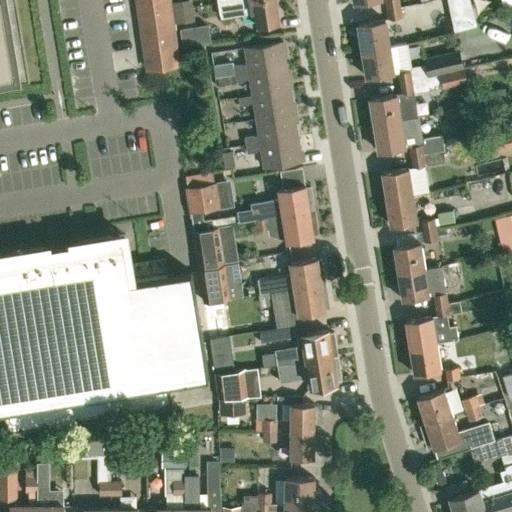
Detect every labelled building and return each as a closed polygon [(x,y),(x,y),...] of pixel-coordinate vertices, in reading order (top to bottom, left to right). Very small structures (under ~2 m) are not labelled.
[(0,0),(0,77),(16,75),(3,0),(0,0)] [(137,0),(144,47),(175,42),(168,0),(137,0)] [(183,0),(172,1),(175,23),(194,21),(191,0),(183,0)] [(280,21),(276,0),(246,0),(219,5),(221,18),(256,12),(258,24),(280,21)] [(476,24),(469,0),(447,0),(454,30),(476,24)] [(401,5),(387,7),(388,15),(389,18),(402,16),(401,5)] [(362,50),(391,45),(387,18),(358,23),(362,50)] [(209,24),(180,28),(183,46),(212,41),(209,24)] [(228,73),(234,72),(287,64),(284,41),(245,46),(247,62),(233,64),(233,61),(227,61),(227,58),(214,60),(216,73),(228,72),(228,73)] [(144,47),(147,70),(178,65),(175,42),(144,47)] [(410,66),(407,43),(391,45),(362,50),(366,76),(393,72),(397,71),(399,82),(413,80),(424,77),(440,73),(464,67),(459,48),(424,57),(425,63),(410,66)] [(287,64),(234,72),(236,81),(249,79),(252,95),(291,88),(287,64)] [(464,67),(440,73),(443,86),(467,80),(464,67)] [(228,73),(216,75),(218,85),(230,84),(228,73)] [(401,120),(419,117),(419,115),(418,115),(414,91),(425,89),(424,77),(413,80),(399,82),(400,92),(396,93),(369,97),(374,124),(401,120)] [(291,88),(252,95),(239,97),(240,105),(253,103),(255,118),(295,112),(291,88)] [(295,112),(255,118),(258,133),(244,135),(245,144),(298,136),(295,112)] [(423,143),(409,145),(411,156),(424,154),(425,154),(424,152),(444,149),(442,133),(422,136),(419,117),(401,120),(374,124),(378,151),(405,146),(404,144),(423,141),(423,143)] [(298,136),(245,144),(246,152),(260,150),(263,165),(302,159),(298,136)] [(492,154),(511,148),(511,136),(489,143),(492,154)] [(424,154),(411,156),(412,167),(426,164),(444,161),(442,152),(425,154),(424,154)] [(385,198),(412,194),(408,167),(381,171),(385,198)] [(214,181),(187,186),(185,186),(189,212),(227,206),(223,180),(214,181)] [(239,221),(255,218),(255,219),(283,214),(314,209),(310,186),(306,187),(305,183),(278,188),(280,197),(250,202),(251,208),(237,210),(239,221)] [(412,194),(385,198),(390,225),(417,221),(412,194)] [(314,209),(283,214),(255,219),(257,229),(269,227),(270,233),(286,238),(287,241),(314,236),(313,233),(318,232),(314,209)] [(453,210),(439,213),(439,216),(440,225),(456,223),(453,210)] [(501,236),(504,248),(511,245),(511,211),(503,214),(508,234),(501,236)] [(436,228),(435,217),(421,220),(423,230),(436,228)] [(199,265),(224,261),(219,227),(194,230),(199,265)] [(436,228),(423,230),(424,240),(438,238),(436,228)] [(0,410),(3,410),(7,431),(172,404),(168,383),(209,376),(191,270),(132,280),(124,234),(0,253),(0,410)] [(435,266),(425,268),(420,241),(393,246),(397,272),(424,269),(435,266)] [(503,263),(500,250),(488,253),(492,266),(503,263)] [(290,261),(292,273),(264,277),(267,291),(267,292),(281,289),(294,287),(322,283),(320,272),(324,271),(322,258),(318,258),(317,256),(290,261)] [(199,269),(204,301),(216,299),(230,297),(225,264),(199,268),(199,269)] [(424,269),(397,272),(402,299),(429,295),(426,278),(440,275),(438,265),(435,266),(424,269)] [(294,287),(298,313),(326,309),(322,283),(294,287)] [(434,304),(448,302),(446,291),(433,293),(434,304)] [(460,300),(448,302),(434,304),(436,315),(447,313),(462,311),(460,300)] [(405,320),(409,346),(436,342),(458,338),(456,325),(434,329),(432,316),(405,320)] [(261,341),(283,338),(281,326),(260,330),(261,341)] [(303,344),(298,345),(288,347),(288,349),(276,351),(278,363),(333,355),(331,344),(336,344),(334,331),(330,332),(329,329),(301,333),(303,344)] [(441,369),(436,342),(409,346),(414,373),(441,369)] [(232,347),(212,350),(215,372),(235,369),(232,347)] [(335,366),(333,355),(278,363),(280,380),(308,375),(309,386),(337,382),(337,379),(341,378),(339,366),(335,366)] [(445,367),(446,378),(460,376),(458,365),(445,367)] [(219,396),(248,395),(244,369),(244,368),(235,369),(215,372),(219,396)] [(511,371),(502,375),(509,397),(511,396),(511,371)] [(443,387),(417,396),(426,421),(452,413),(443,387)] [(465,409),(479,404),(475,394),(462,399),(465,409)] [(247,396),(222,397),(223,412),(248,412),(247,396)] [(291,402),(291,429),(314,429),(314,402),(291,402)] [(482,414),(479,404),(465,409),(469,419),(482,414)] [(471,446),(494,439),(487,420),(457,430),(452,413),(426,421),(429,431),(424,433),(428,446),(433,444),(434,447),(438,457),(470,446),(471,446)] [(256,418),(256,429),(277,429),(277,418),(262,418),(256,418)] [(277,429),(256,429),(256,431),(247,431),(246,439),(262,440),(277,440),(277,429)] [(291,455),(294,455),(314,456),(314,429),(291,429),(291,455)] [(471,446),(470,446),(475,462),(501,454),(506,452),(501,437),(494,439),(471,446)] [(76,441),(76,453),(95,453),(95,441),(76,441)] [(220,446),(220,461),(234,461),(234,446),(220,446)] [(162,467),(184,467),(184,452),(162,451),(162,467)] [(198,475),(185,475),(185,479),(185,494),(185,507),(184,511),(211,511),(211,510),(221,510),(221,487),(220,488),(219,460),(207,460),(207,507),(199,507),(198,475)] [(502,511),(511,509),(511,466),(506,468),(504,469),(500,470),(503,480),(506,491),(492,495),(488,484),(478,487),(474,489),(470,490),(449,496),(454,511),(453,511),(502,511)] [(47,467),(37,467),(37,469),(37,476),(37,490),(48,490),(47,467)] [(28,490),(37,490),(37,476),(37,469),(26,469),(26,490),(28,490)] [(0,476),(0,497),(18,497),(18,476),(0,476)] [(286,476),(285,503),(313,503),(314,476),(286,476)] [(100,494),(111,494),(111,479),(100,479),(100,494)] [(111,494),(122,494),(121,479),(111,479),(111,494)] [(173,494),(185,494),(185,479),(173,479),(173,494)] [(272,492),(257,491),(257,493),(243,493),(243,503),(272,502),(272,492)] [(271,511),(272,510),(272,502),(243,503),(241,503),(241,511),(271,511)] [(313,511),(313,503),(285,503),(285,511),(313,511)]
